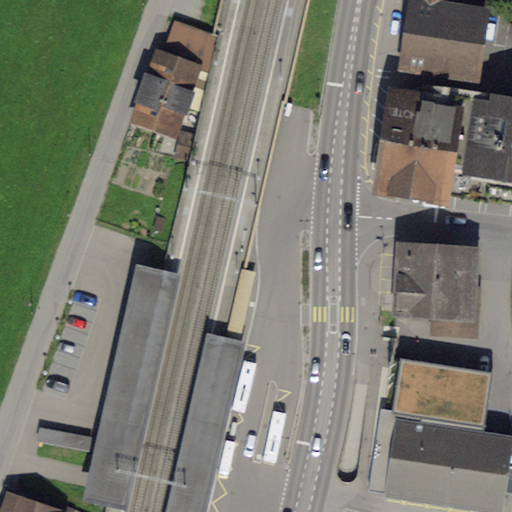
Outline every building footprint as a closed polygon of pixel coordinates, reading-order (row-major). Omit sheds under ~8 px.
[(414,0),(405,64),(474,75),(483,16),(446,10),(447,0),(414,0)] [(140,118),(171,129),(193,67),(163,56),(154,80),(148,78),(141,95),(148,98),(140,118)] [(486,140),(493,95),(444,87),(441,108),(437,133),(486,140)] [(511,144),(511,97),(493,95),(486,140),(511,144)] [(443,180),(479,186),(486,140),(437,133),(441,108),(396,101),(383,185),(441,195),(443,180)] [(183,136),(178,155),(190,158),(195,139),(193,138),(183,136)] [(479,186),(511,190),(511,144),(486,140),(479,186)] [(467,259),(407,255),(404,307),(464,311),(467,259)] [(95,451),(83,501),(127,511),(181,275),(137,265),(98,436),(95,451)] [(244,268),(241,267),(225,333),(228,334),(240,337),(256,271),(244,268)] [(166,511),(208,511),(247,342),(207,333),(166,511)] [(394,457),(388,495),(499,511),(510,438),(399,422),(394,457)] [(40,426),(37,440),(95,451),(98,436),(40,426)] [(38,511),(12,503),(9,511),(72,511),(73,509),(47,501),(42,511),(38,511)]
